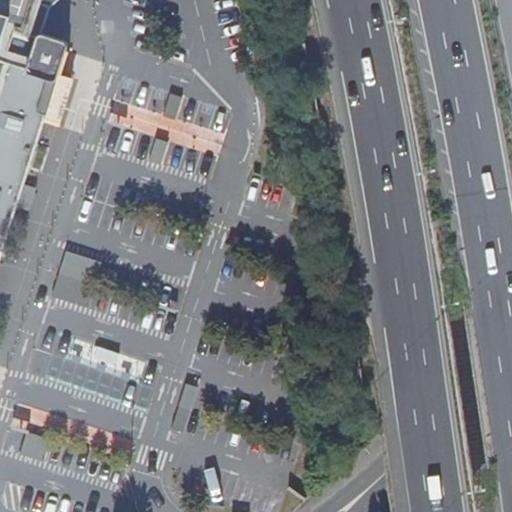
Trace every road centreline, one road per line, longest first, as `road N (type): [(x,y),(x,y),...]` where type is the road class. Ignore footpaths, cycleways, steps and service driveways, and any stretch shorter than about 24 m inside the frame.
road 1 (motorway): [(353,0),(437,511)]
road 2 (motorway): [(444,0),(511,381)]
road 3 (secondary): [(511,339),(323,511)]
road 4 (secondary): [(358,511),(511,366)]
